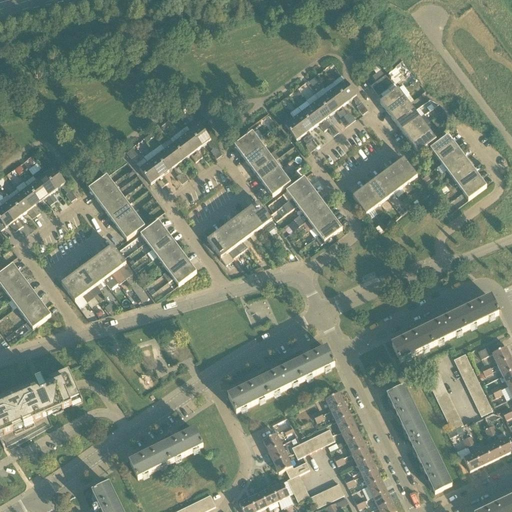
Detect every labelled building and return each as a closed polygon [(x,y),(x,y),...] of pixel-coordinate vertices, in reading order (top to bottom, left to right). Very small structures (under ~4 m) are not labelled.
[(447,34),(446,35),(455,46),(455,45),(460,41),(464,46),(484,31),(479,25),(470,32),(463,23),(462,23),(447,35),(447,34)] [(467,51),(462,56),(469,65),(486,53),(479,44),(488,37),(484,31),(464,46),(467,51)] [(486,53),(469,65),(476,75),(476,76),(482,71),(486,76),(506,61),(501,55),(492,62),(486,53)] [(490,81),(484,85),(484,86),(485,86),(492,95),(508,83),(501,74),(511,67),(506,61),(486,76),(490,81)] [(383,71),(372,78),(377,84),(371,89),(378,98),(394,86),(392,82),(399,76),(395,71),(394,71),(387,76),(383,71)] [(357,98),(345,83),(337,89),(348,104),(357,98)] [(511,88),(508,83),(492,95),(499,105),(498,105),(499,105),(505,101),(508,106),(511,103),(511,88)] [(339,111),(348,104),(337,89),(328,95),(339,111)] [(380,105),(386,112),(404,99),(399,92),(399,91),(398,91),(380,105)] [(331,117),(339,111),(328,95),(319,102),(331,117)] [(404,99),(386,112),(391,119),(409,106),(404,99)] [(322,123),(331,117),(319,102),(311,108),(322,123)] [(391,119),(396,126),(414,113),(409,106),(391,119)] [(314,130),(322,123),(311,108),(302,115),(314,130)] [(414,113),(396,126),(402,134),(420,120),(414,113)] [(305,136),(314,130),(302,115),(294,121),(305,136)] [(402,134),(407,141),(425,127),(420,120),(402,134)] [(296,143),(305,136),(294,121),(285,127),(296,143)] [(211,142),(200,126),(191,133),(202,148),(211,142)] [(407,141),(412,148),(413,148),(431,135),(425,127),(407,141)] [(148,162),(190,133),(187,129),(145,158),(148,162)] [(158,141),(164,136),(159,130),(153,135),(158,141)] [(194,154),(202,148),(191,133),(182,139),(194,154)] [(235,149),(240,156),(258,142),(253,135),(253,134),(234,148),(235,149)] [(431,135),(413,148),(418,155),(418,156),(436,142),(436,141),(436,142),(431,135)] [(454,145),(450,140),(449,139),(449,138),(430,152),(431,152),(436,159),(454,145)] [(174,146),(185,161),(194,154),(182,139),(174,146)] [(240,156),(246,163),(264,149),(258,142),(240,156)] [(436,159),(441,166),(459,153),(454,145),(436,159)] [(177,167),(185,161),(174,146),(165,152),(177,167)] [(246,163),(251,170),(269,157),(264,149),(246,163)] [(138,157),(133,150),(127,155),(131,162),(138,157)] [(168,174),(177,167),(165,152),(157,158),(168,174)] [(441,166),(447,173),(465,160),(459,153),(441,166)] [(251,170),(256,177),(275,164),(269,157),(251,170)] [(32,158),(28,162),(31,166),(33,168),(37,165),(36,163),(32,158)] [(160,180),(168,174),(157,158),(148,165),(160,180)] [(452,181),(470,167),(465,160),(447,173),(452,181)] [(410,185),(417,179),(417,180),(418,179),(404,161),(403,161),(396,167),(410,185)] [(280,171),(275,164),(256,177),(262,185),(280,171)] [(151,186),(160,180),(148,165),(140,171),(151,186)] [(396,167),(389,172),(403,190),(410,185),(396,167)] [(452,181),(457,188),(476,174),(470,167),(452,181)] [(19,169),(19,168),(15,171),(19,176),(23,173),(19,169)] [(68,195),(71,193),(66,185),(55,170),(46,176),(57,192),(62,188),(68,195)] [(262,185),(267,192),(285,178),(280,171),(262,185)] [(396,195),(403,190),(389,172),(382,177),(396,195)] [(457,188),(463,195),(481,182),(476,174),(457,188)] [(52,195),(57,192),(46,176),(37,183),(54,205),(58,203),(52,195)] [(388,201),(395,196),(396,195),(382,177),(375,183),(388,201)] [(89,192),(93,197),(95,199),(113,186),(107,179),(108,178),(107,178),(97,186),(90,191),(89,192)] [(285,178),(267,192),(272,199),(273,199),(291,186),(291,185),(290,185),(285,178)] [(287,195),(287,194),(292,201),(310,188),(305,181),(305,180),(286,194),(287,195)] [(90,191),(97,186),(94,182),(86,187),(90,191)] [(486,189),(481,182),(463,195),(468,202),(468,203),(487,189),(486,189)] [(35,208),(40,204),(29,189),(24,183),(16,189),(20,195),(37,218),(41,215),(35,208)] [(51,208),(54,205),(37,183),(29,189),(40,204),(45,201),(51,208)] [(381,206),(388,201),(375,183),(368,188),(381,206)] [(95,199),(100,206),(118,193),(113,186),(95,199)] [(292,201),(292,202),(297,209),(315,195),(310,188),(292,201)] [(374,212),(374,211),(381,206),(368,188),(360,194),(374,212)] [(100,206),(105,213),(123,200),(118,193),(100,206)] [(353,199),(367,218),(367,217),(374,212),(360,194),(353,199)] [(34,221),(37,218),(20,195),(12,202),(23,217),(28,213),(34,221)] [(297,209),(302,216),(303,216),(321,202),(315,195),(297,209)] [(105,213),(111,221),(129,207),(123,200),(105,213)] [(12,202),(3,208),(20,231),(24,228),(18,221),(23,217),(12,202)] [(303,216),(308,223),(326,210),(321,202),(303,216)] [(258,205),(251,210),(265,228),(272,223),(258,204),(258,205)] [(116,228),(134,215),(129,207),(111,221),(116,228)] [(17,233),(20,231),(3,208),(0,210),(0,222),(6,230),(11,226),(17,233)] [(257,234),(264,229),(265,228),(251,210),(244,216),(257,234)] [(308,223),(313,230),(332,217),(326,210),(308,223)] [(116,228),(122,235),(140,222),(134,215),(116,228)] [(244,216),(237,221),(250,239),(257,234),(244,216)] [(332,217),(313,230),(319,237),(337,224),(332,217)] [(237,221),(229,226),(243,245),(250,239),(237,221)] [(145,229),(140,222),(122,235),(127,242),(127,243),(145,229)] [(164,231),(159,224),(140,237),(141,238),(146,245),(164,231)] [(337,224),(319,237),(324,245),(343,232),(342,231),(337,224)] [(236,250),(243,245),(229,226),(222,232),(236,250)] [(146,245),(152,252),(170,239),(164,231),(146,245)] [(222,232),(215,237),(228,255),(236,250),(222,232)] [(221,260),(228,255),(215,237),(208,242),(207,243),(221,261),(222,261),(221,260)] [(170,239),(152,252),(157,259),(175,246),(170,239)] [(157,259),(162,266),(180,253),(175,246),(157,259)] [(106,254),(119,272),(126,266),(126,267),(127,266),(113,248),(112,248),(113,248),(106,254)] [(162,266),(168,274),(186,260),(180,253),(162,266)] [(106,254),(98,259),(112,277),(119,272),(106,254)] [(104,282),(105,282),(112,277),(98,259),(91,264),(104,282)] [(168,274),(173,281),(191,267),(186,260),(168,274)] [(84,270),(97,288),(104,282),(91,264),(84,270)] [(19,275),(14,268),(14,267),(0,277),(0,286),(1,288),(19,275)] [(191,267),(173,281),(178,288),(179,289),(197,275),(197,274),(196,274),(191,267)] [(90,293),(97,288),(84,270),(77,275),(90,293)] [(6,295),(24,282),(19,275),(1,288),(6,295)] [(69,281),(83,299),(90,293),(77,275),(69,281)] [(69,281),(62,286),(75,304),(76,304),(83,299),(69,281)] [(12,303),(30,289),(24,282),(6,295),(12,303)] [(17,310),(35,296),(30,289),(12,303),(17,310)] [(91,293),(85,298),(92,308),(98,304),(91,293)] [(22,317),(40,304),(35,296),(17,310),(22,317)] [(482,324),(499,316),(491,300),(474,308),(458,316),(466,332),(482,324)] [(28,324),(46,311),(40,304),(22,317),(28,324)] [(110,306),(105,309),(109,315),(114,311),(110,306)] [(51,318),(47,313),(46,311),(28,324),(33,331),(33,332),(51,318)] [(433,348),(450,340),(466,332),(458,316),(441,324),(425,332),(433,348)] [(425,332),(409,340),(392,347),(397,358),(394,360),(397,366),(417,356),(433,348),(425,332)] [(498,367),(511,361),(506,350),(505,350),(502,343),(478,354),(482,362),(493,357),(497,366),(498,367)] [(302,384),(318,376),(335,368),(327,351),(310,359),(294,367),(302,384)] [(468,362),(466,357),(465,357),(454,362),(457,368),(468,362)] [(503,378),(511,373),(511,361),(498,367),(503,378)] [(459,373),(471,368),(468,362),(457,368),(459,373)] [(294,367),(278,375),(261,383),(269,400),(286,392),(302,384),(294,367)] [(462,379),(474,374),(471,368),(459,373),(462,379)] [(490,370),(482,374),(483,375),(485,379),(493,376),(490,370)] [(427,382),(439,376),(436,371),(425,376),(427,382)] [(77,392),(74,383),(69,372),(43,384),(41,381),(36,383),(35,380),(0,394),(0,437),(13,432),(14,434),(35,425),(34,423),(48,417),(52,415),(53,417),(64,413),(63,411),(72,407),(72,409),(83,404),(77,392)] [(508,389),(511,387),(511,373),(503,378),(508,389)] [(465,385),(476,379),(474,374),(462,379),(465,385)] [(430,387),(441,382),(439,376),(427,382),(430,387)] [(468,390),(479,385),(476,379),(465,385),(468,390)] [(433,393),(444,388),(441,382),(430,387),(433,393)] [(236,416),(253,408),(269,400),(261,383),(245,391),(228,399),(236,416)] [(420,422),(412,406),(404,389),(405,389),(403,385),(396,389),(398,392),(387,397),(395,414),(403,430),(420,422)] [(470,396),(482,391),(479,385),(468,390),(470,396)] [(435,399),(447,393),(444,388),(433,393),(435,399)] [(492,396),(501,393),(498,388),(490,392),(492,396)] [(473,402),(484,396),(482,391),(470,396),(473,402)] [(438,404),(450,399),(447,393),(435,399),(438,404)] [(501,393),(492,396),(495,401),(503,397),(501,393)] [(330,414),(345,407),(340,396),(324,403),(330,414)] [(476,408),(487,402),(484,396),(473,402),(476,408)] [(441,410),(452,404),(450,399),(438,404),(441,410)] [(479,413),(490,408),(487,402),(476,408),(479,413)] [(444,416),(455,410),(452,404),(441,410),(444,416)] [(335,425),(350,417),(345,407),(330,414),(335,425)] [(490,408),(479,413),(481,419),(493,413),(490,408)] [(502,415),(503,418),(511,414),(509,409),(501,413),(502,415)] [(446,421),(458,416),(455,410),(444,416),(446,421)] [(314,422),(322,417),(320,413),(309,419),(311,423),(314,421),(314,422)] [(511,416),(511,414),(503,418),(506,423),(511,419),(511,416)] [(449,427),(460,421),(458,416),(446,421),(449,427)] [(494,437),(497,436),(491,424),(501,419),(493,416),(486,420),(490,429),(494,437)] [(314,422),(316,426),(324,422),(322,417),(314,422)] [(341,435),(355,428),(350,417),(335,425),(341,435)] [(463,427),(460,421),(449,427),(452,433),(463,427)] [(419,463),(436,455),(428,439),(420,422),(403,430),(411,447),(419,463)] [(291,428),(284,432),(287,438),(294,434),(291,428)] [(346,446),(361,439),(355,428),(341,435),(346,446)] [(488,440),(494,437),(490,429),(484,432),(488,440)] [(325,441),(332,438),(330,432),(323,436),(325,441)] [(171,465),(187,457),(203,449),(196,433),(179,441),(163,449),(171,465)] [(268,454),(282,447),(277,436),(263,443),(268,454)] [(328,447),(325,441),(323,436),(316,439),(322,450),(328,447)] [(325,441),(328,447),(335,443),(332,438),(325,441)] [(467,440),(471,448),(475,446),(472,438),(467,440)] [(317,452),(322,450),(316,439),(311,441),(317,452)] [(351,457),(366,450),(361,439),(346,446),(351,457)] [(496,445),(503,459),(511,454),(511,448),(508,439),(496,445)] [(466,450),(471,448),(467,440),(463,443),(466,450)] [(311,455),(317,452),(311,441),(305,444),(311,455)] [(305,444),(300,447),(303,452),(306,458),(311,455),(305,444)] [(492,464),(503,459),(496,445),(486,450),(492,464)] [(287,458),(282,447),(268,454),(272,461),(274,465),(287,458)] [(295,456),(303,452),(300,447),(292,450),(295,456)] [(163,449),(146,457),(130,465),(135,476),(138,481),(154,473),(171,465),(163,449)] [(357,468),(371,461),(366,450),(351,457),(357,468)] [(481,469),(492,464),(486,450),(475,455),(481,469)] [(303,452),(295,456),(298,462),(306,458),(303,452)] [(452,488),(444,471),(436,455),(419,463),(427,480),(429,484),(435,496),(452,488)] [(470,474),(481,469),(475,455),(463,460),(470,474)] [(310,472),(306,465),(294,471),(287,458),(274,465),(273,465),(279,476),(286,472),(290,481),(299,477),(299,478),(310,472)] [(362,478),(376,471),(371,461),(357,468),(362,478)] [(367,489),(381,482),(376,471),(362,478),(367,489)] [(287,482),(290,489),(302,483),(299,478),(299,477),(290,481),(287,482)] [(373,500),(387,493),(381,482),(367,489),(373,500)] [(305,489),(302,483),(290,489),(293,495),(305,489)] [(290,499),(284,486),(283,485),(272,490),(279,504),(290,499)] [(339,486),(333,489),(339,500),(345,498),(339,486)] [(121,511),(118,504),(110,487),(93,495),(99,509),(93,511),(121,511)] [(293,495),(296,500),(307,495),(305,489),(293,495)] [(328,492),(333,503),(339,500),(333,489),(328,492)] [(272,490),(261,495),(268,509),(279,504),(272,490)] [(322,494),(327,506),(333,503),(328,492),(322,494)] [(378,511),(392,504),(387,493),(373,500),(378,511)] [(322,494),(316,497),(322,509),(327,506),(322,494)] [(250,501),(251,501),(255,511),(261,511),(268,509),(261,495),(250,501)] [(310,500),(307,495),(296,500),(298,506),(310,500)] [(322,509),(316,497),(310,500),(316,511),(322,509)] [(202,509),(213,503),(210,498),(199,503),(202,509)] [(255,511),(251,501),(250,501),(239,506),(241,511),(255,511)] [(511,511),(508,502),(491,510),(487,511),(511,511)] [(203,511),(202,509),(199,503),(194,506),(196,511),(203,511)] [(202,509),(203,511),(209,511),(216,509),(213,503),(202,509)]
